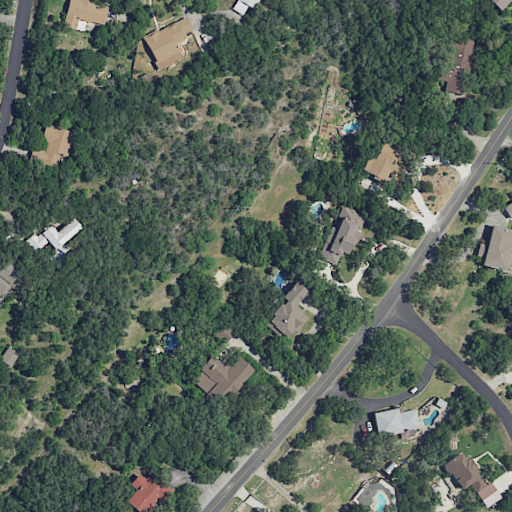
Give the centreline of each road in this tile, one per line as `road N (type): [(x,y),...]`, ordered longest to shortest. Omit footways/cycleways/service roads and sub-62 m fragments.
road 1 (residential): [(209,511),(351,351),(511,114)]
road 2 (residential): [(511,431),(429,340),(384,305)]
road 3 (residential): [(0,138),(28,0)]
